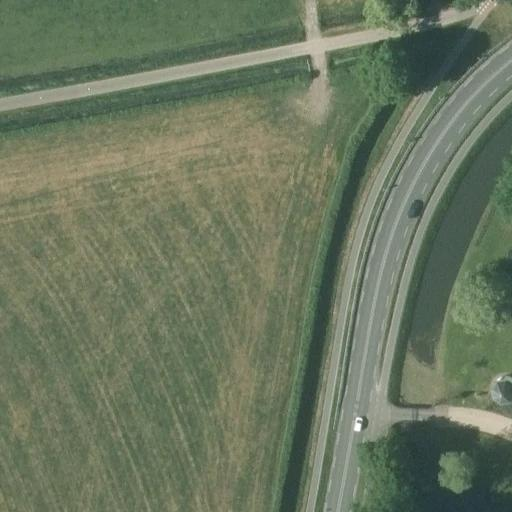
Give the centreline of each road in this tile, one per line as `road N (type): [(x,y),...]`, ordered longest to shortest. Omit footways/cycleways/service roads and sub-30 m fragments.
road 1 (unclassified): [(0,105),(370,36),(495,0)]
road 2 (primary): [(337,511),(393,225),(466,101),(511,59)]
